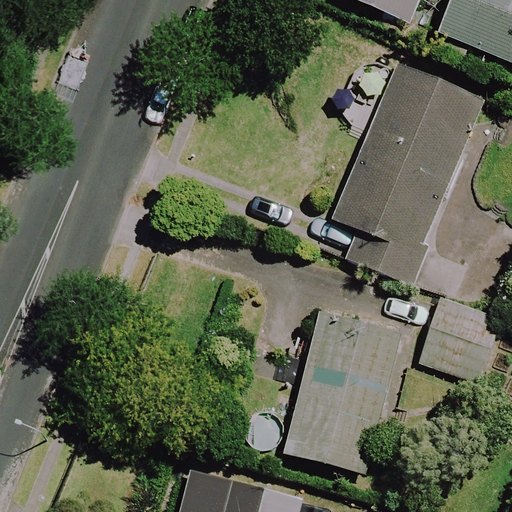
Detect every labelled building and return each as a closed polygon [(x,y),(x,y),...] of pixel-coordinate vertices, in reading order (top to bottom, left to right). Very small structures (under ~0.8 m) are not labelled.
[(427,0),(341,0),(341,2),(416,31),(427,0)] [(511,0),(458,0),(443,38),(511,65),(511,0)] [(484,103),(400,69),(337,225),(364,237),(352,265),(409,288),(484,103)] [(501,321),(439,299),(415,368),(477,390),(501,321)] [(401,341),(321,321),(285,458),(365,478),(401,341)] [(298,511),(301,502),(194,474),(184,511),(298,511)]
